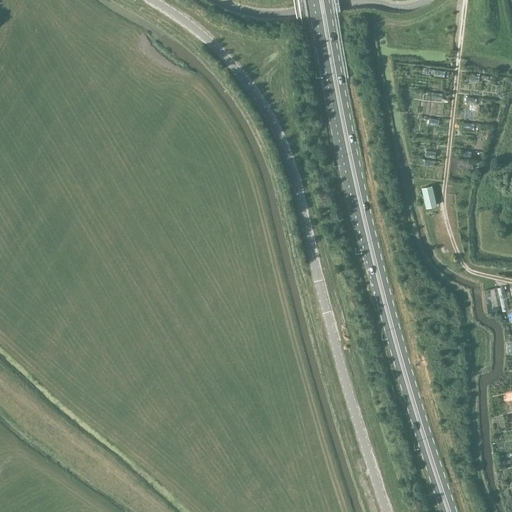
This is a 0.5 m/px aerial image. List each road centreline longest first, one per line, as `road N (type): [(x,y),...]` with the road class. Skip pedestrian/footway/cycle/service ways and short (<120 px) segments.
road 1 (unclassified): [(385,511),(274,128),(215,47),(150,0)]
road 2 (primary): [(453,511),(387,298),(325,0)]
road 3 (primary): [(316,0),(360,224),(443,511)]
road 4 (track): [(160,511),(0,385)]
